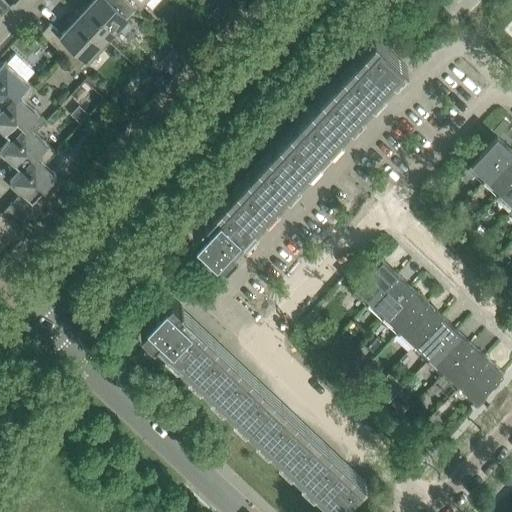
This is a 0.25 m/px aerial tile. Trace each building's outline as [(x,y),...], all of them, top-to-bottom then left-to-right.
[(9,6),(2,0),(0,0),(0,13),(1,14),(9,6)] [(107,38),(134,9),(123,0),(92,0),(80,14),(107,38)] [(158,0),(123,0),(134,9),(142,0),(145,0),(153,6),(158,0)] [(79,68),(107,38),(80,14),(62,34),(50,23),(40,32),(79,68)] [(232,244),(402,63),(406,67),(408,66),(375,35),(192,231),(225,261),(237,248),(232,244)] [(15,53),(8,61),(6,60),(0,65),(0,104),(2,106),(2,107),(16,91),(26,100),(37,88),(26,78),(34,70),(15,53)] [(161,72),(154,79),(160,84),(167,77),(161,72)] [(47,119),(26,100),(16,91),(2,107),(2,106),(0,108),(0,125),(11,136),(12,137),(26,122),(36,130),(47,119)] [(56,150),(36,130),(26,122),(12,137),(11,136),(1,148),(0,146),(0,156),(4,152),(21,167),(22,168),(35,153),(45,162),(56,150)] [(486,177),(511,149),(511,148),(497,135),(467,166),(483,181),(486,177)] [(511,149),(486,177),(501,191),(511,179),(511,149)] [(66,180),(45,162),(35,153),(22,168),(21,167),(10,179),(22,190),(11,202),(29,219),(66,180)] [(511,179),(501,191),(511,200),(511,179)] [(0,250),(20,230),(1,212),(0,213),(0,250)] [(381,257),(355,285),(371,300),(397,272),(381,257)] [(382,318),(412,286),(397,272),(371,300),(367,304),(382,318)] [(397,332),(427,299),(412,286),(382,318),(397,332)] [(361,482),(259,387),(180,313),(184,308),(171,296),(140,329),(153,341),(157,337),(338,506),(334,510),(336,511),(366,480),(364,478),(361,482)] [(427,299),(401,327),(416,341),(442,313),(427,299)] [(442,313),(416,341),(431,355),(457,327),(442,313)] [(457,327),(431,355),(446,369),(472,341),(457,327)] [(472,341),(446,369),(460,383),(487,355),(472,341)] [(487,355),(460,383),(476,397),(502,369),(487,355)]
